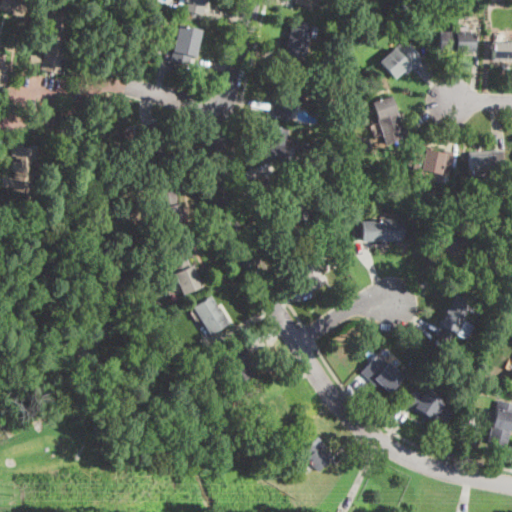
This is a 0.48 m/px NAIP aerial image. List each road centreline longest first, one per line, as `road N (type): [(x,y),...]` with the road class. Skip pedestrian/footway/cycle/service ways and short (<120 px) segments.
road 1 (residential): [(511,484),(418,460),(360,425),(250,267),(229,218),(221,155),(251,0)]
road 2 (residential): [(132,87),(63,97),(0,122)]
